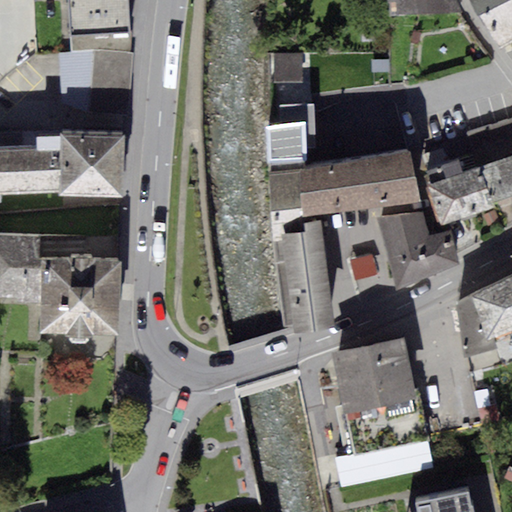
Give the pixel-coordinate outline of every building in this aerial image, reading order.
[(132,32),(129,0),(68,0),(70,35),(132,32)] [(389,0),(390,16),(462,12),(456,0),(389,0)] [(511,0),(472,0),(499,49),(511,42),(511,0)] [(64,117),(90,114),(128,116),(132,53),(93,50),(59,54),(64,117)] [(303,84),(303,52),(274,53),(275,85),(303,84)] [(279,120),(262,121),(266,177),(271,177),(300,171),(312,168),(308,104),(278,106),(279,120)] [(469,138),(480,168),(511,156),(511,118),(467,132),(469,138)] [(124,137),(61,133),(60,145),(57,192),(57,194),(120,198),(124,137)] [(431,184),(480,168),(469,138),(421,154),(431,184)] [(0,147),(0,194),(57,192),(60,145),(0,147)] [(409,150),(351,160),(358,211),(421,203),(409,150)] [(511,156),(480,168),(492,203),(511,196),(511,156)] [(358,211),(351,160),(312,168),(300,171),(303,208),(303,218),(358,211)] [(431,184),(428,185),(441,225),(494,208),(492,203),(480,168),(431,184)] [(303,208),(300,171),(271,177),(272,210),(303,208)] [(423,211),(377,217),(398,290),(461,264),(451,230),(430,237),(423,211)] [(295,334),(336,328),(321,220),(303,223),(304,232),(282,235),(295,334)] [(0,298),(40,298),(40,259),(40,235),(0,234),(0,298)] [(120,259),(40,259),(40,298),(40,336),(120,336),(120,259)] [(511,332),(511,276),(461,300),(456,303),(461,341),(468,349),(511,332)] [(403,339),(331,353),(337,383),(409,369),(403,339)] [(409,369),(337,383),(342,405),(344,416),(415,402),(409,369)] [(345,457),(429,441),(422,401),(415,402),(344,416),(342,405),(335,407),(345,457)] [(345,457),(335,458),(341,487),(434,469),(429,441),(345,457)] [(416,511),(474,511),(474,507),(471,508),(468,494),(415,505),(416,511)]
